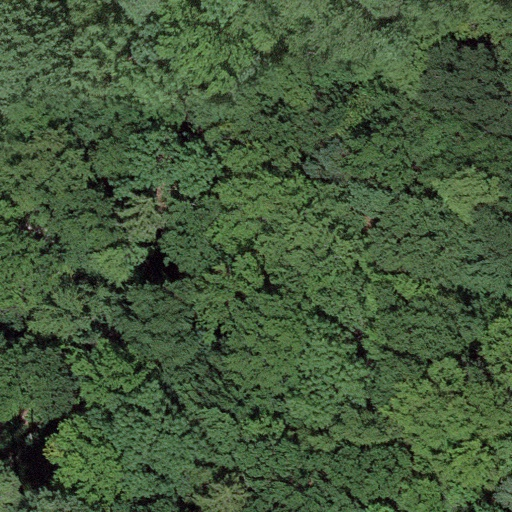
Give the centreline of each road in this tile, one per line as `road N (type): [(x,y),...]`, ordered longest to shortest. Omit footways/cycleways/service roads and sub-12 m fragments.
road 1 (track): [(0,19),(251,173),(511,297)]
road 2 (track): [(243,511),(122,353),(0,156)]
